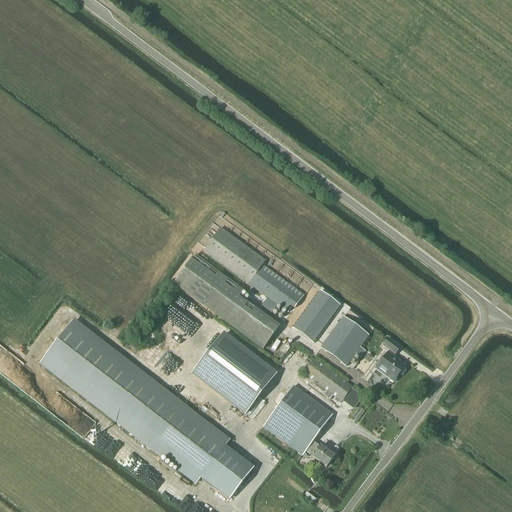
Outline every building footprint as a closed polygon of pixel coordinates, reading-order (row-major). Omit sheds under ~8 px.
[(205,250),(203,253),(267,299),(261,307),(271,315),(277,307),(287,314),(291,308),(293,309),(302,298),(303,298),(261,267),(264,262),(219,230),(209,244),(205,250)] [(238,299),(242,294),(192,258),(173,285),(263,350),(275,333),(250,316),(254,310),(238,299)] [(321,293),(294,330),(311,343),(338,306),(321,293)] [(228,442),(73,323),(41,364),(196,484),(200,479),(228,501),(253,469),(237,457),(224,447),(228,442)] [(336,328),(320,349),(345,368),(355,355),(360,359),(365,352),(360,348),(361,346),(336,328)] [(222,336),(192,375),(245,415),(275,376),(222,336)] [(389,351),(376,369),(394,382),(405,366),(393,357),(400,348),(388,339),(386,341),(383,346),(389,351)] [(351,390),(353,388),(313,360),(303,374),(342,403),(343,400),(346,402),(354,392),(351,390)] [(314,442),(333,416),(293,387),(264,429),(303,457),(306,452),(313,457),(313,458),(327,468),(335,457),(314,442)]
